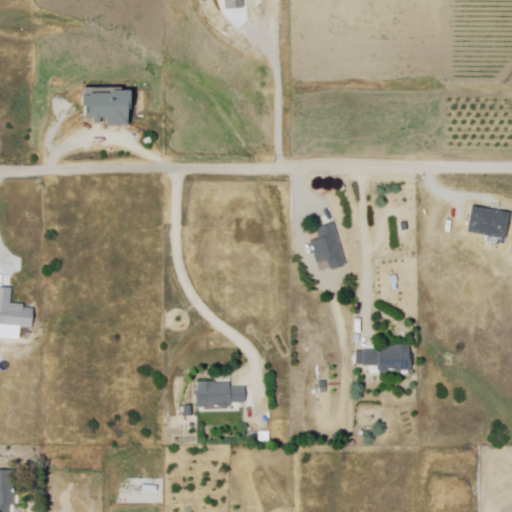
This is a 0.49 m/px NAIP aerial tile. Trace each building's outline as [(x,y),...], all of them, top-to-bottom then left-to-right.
[(130,85),(131,106),(127,107),(128,124),(109,125),(108,115),(101,115),(102,121),(93,122),(93,115),(85,115),(83,88),(130,85)] [(334,219),(349,263),(335,268),(332,259),(319,264),(314,250),(310,239),(319,236),(315,226),(334,219)] [(0,288),(12,289),(10,304),(23,305),(22,309),(33,309),(31,330),(0,327),(0,288)] [(412,342),(413,371),(381,373),(380,363),(361,364),(361,351),(376,351),(376,349),(393,348),(393,343),(412,342)] [(248,385),(249,400),(234,401),(234,404),(200,405),(199,378),(213,378),(213,383),(231,383),(231,386),(248,385)] [(184,404),(194,403),(194,416),(184,416),(184,404)] [(0,511),(0,468),(16,468),(17,504),(10,505),(10,511),(0,511)]
